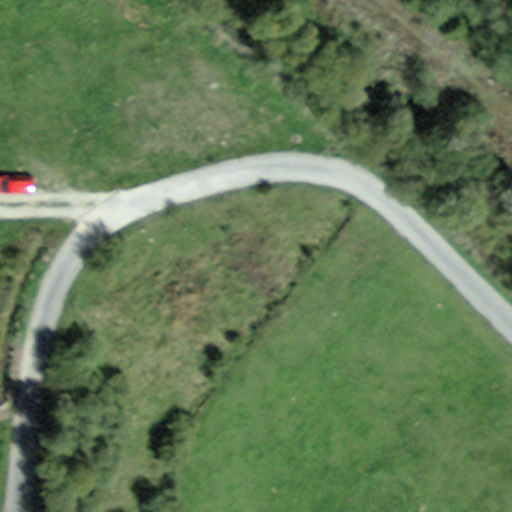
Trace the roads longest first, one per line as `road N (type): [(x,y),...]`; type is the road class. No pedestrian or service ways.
road 1 (track): [(511,305),(379,191),(296,163),(152,201),(86,243),(51,379),(30,511)]
road 2 (track): [(152,201),(0,193)]
